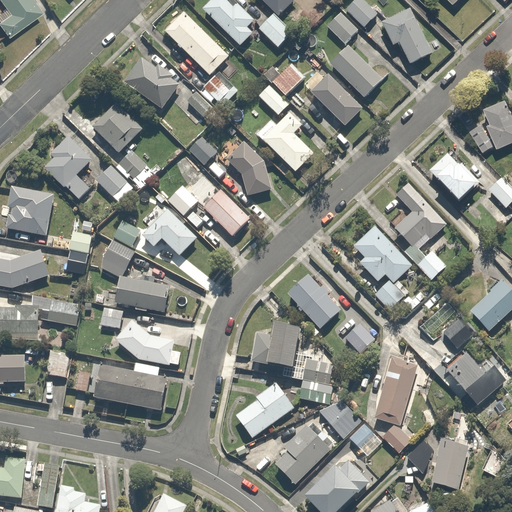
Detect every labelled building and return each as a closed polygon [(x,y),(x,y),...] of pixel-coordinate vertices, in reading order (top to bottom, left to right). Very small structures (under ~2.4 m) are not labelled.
[(38,12),(29,0),(0,0),(0,3),(3,8),(0,9),(0,29),(5,36),(20,24),(22,28),(31,21),(29,18),(38,12)] [(231,6),(224,0),(210,0),(202,9),(240,47),(253,33),(246,27),(253,20),(234,2),(231,6)] [(294,0),(311,15),(323,0),(294,0)] [(359,26),(362,29),(376,13),(361,0),(350,0),(341,10),(359,26)] [(409,9),(379,24),(392,49),(398,45),(408,64),(431,53),(409,9)] [(359,26),(341,10),(325,28),(343,44),(359,26)] [(183,11),(163,31),(210,77),(230,57),(183,11)] [(274,14),(258,31),(277,49),(293,32),(274,14)] [(346,45),(327,65),(363,98),(381,79),(346,45)] [(153,66),(144,59),(125,84),(159,109),(177,84),(173,80),(176,76),(156,62),(153,66)] [(364,109),(327,74),(323,78),(317,72),(304,85),(310,91),(309,93),(345,129),(364,109)] [(218,103),(230,90),(215,75),(199,92),(210,102),(213,99),(218,103)] [(269,86),(257,98),(279,119),(291,107),(269,86)] [(214,108),(196,92),(185,103),(203,120),(214,108)] [(511,120),(506,101),(483,108),(488,125),(471,131),(478,156),(511,145),(511,120)] [(114,104),(91,128),(118,155),(142,130),(114,104)] [(304,125),(288,112),(277,125),(273,123),(259,139),(297,173),(314,153),(295,136),(304,125)] [(65,188),(66,187),(79,199),(90,187),(77,175),(93,159),(70,138),(68,136),(50,155),(53,158),(44,168),(65,188)] [(199,136),(185,153),(203,168),(217,151),(199,136)] [(243,143),(226,161),(241,176),(247,197),(268,190),(268,187),(268,185),(268,183),(268,181),(268,178),(267,176),(267,174),(266,172),(266,170),(265,167),(264,165),(263,163),(263,161),(243,143)] [(453,150),(429,171),(458,204),(481,183),(453,150)] [(130,151),(118,165),(134,180),(146,166),(130,151)] [(111,166),(95,181),(118,204),(133,188),(111,166)] [(508,207),(511,211),(511,189),(502,178),(488,191),(504,210),(508,207)] [(400,211),(388,223),(410,245),(402,252),(431,280),(452,259),(431,238),(445,223),(406,185),(395,196),(412,212),(407,217),(400,211)] [(182,186),(168,201),(184,216),(198,201),(182,186)] [(11,188),(8,207),(12,208),(11,215),(8,215),(6,230),(46,237),(54,196),(11,188)] [(220,191),(202,209),(231,238),(249,221),(220,191)] [(141,237),(153,248),(161,239),(178,255),(196,236),(167,209),(141,237)] [(139,232),(122,222),(113,238),(131,248),(139,232)] [(364,258),(358,263),(377,282),(384,275),(392,283),(411,265),(374,226),(353,246),(364,258)] [(72,232),(69,251),(66,272),(87,275),(90,254),(92,235),(72,232)] [(111,243),(100,269),(119,277),(131,251),(111,243)] [(40,251),(12,262),(0,259),(0,287),(15,289),(50,275),(40,251)] [(307,276),(286,295),(318,330),(338,311),(307,276)] [(165,286),(120,278),(116,304),(160,311),(165,286)] [(511,311),(511,291),(501,281),(469,313),(490,334),(511,311)] [(402,298),(388,283),(374,296),(388,311),(402,298)] [(70,301),(32,297),(31,307),(15,307),(15,312),(0,311),(0,337),(39,337),(39,320),(67,324),(70,301)] [(122,312),(103,309),(100,326),(119,329),(122,312)] [(433,312),(418,326),(431,341),(447,327),(433,312)] [(174,339),(150,335),(130,319),(113,340),(138,360),(139,360),(172,365),(174,339)] [(471,336),(457,321),(443,335),(457,349),(471,336)] [(358,324),(344,338),(360,354),(374,341),(358,324)] [(293,367),(297,328),(271,326),(270,336),(255,333),(250,363),(293,367)] [(497,390),(466,353),(446,370),(478,407),(497,390)] [(69,357),(47,354),(45,375),(67,377),(69,357)] [(26,356),(0,356),(0,383),(26,382),(26,356)] [(373,418),(399,426),(415,366),(390,359),(373,418)] [(331,363),(304,360),(300,401),(327,404),(331,363)] [(135,363),(133,374),(97,367),(92,398),(161,411),(166,380),(158,378),(160,367),(135,363)] [(91,375),(79,373),(76,391),(88,393),(91,375)] [(292,408),(275,385),(256,399),(257,400),(235,416),(251,438),(292,408)] [(343,440),(361,422),(339,402),(318,412),(343,440)] [(381,443),(362,424),(348,437),(367,457),(381,443)] [(330,449),(306,426),(283,449),(286,452),(274,466),(294,484),(330,449)] [(410,442),(394,426),(383,438),(398,453),(410,442)] [(421,441),(406,458),(421,472),(436,455),(421,441)] [(459,489),(469,447),(440,441),(431,483),(459,489)] [(24,459),(5,457),(4,470),(0,469),(0,496),(20,498),(22,483),(24,463),(24,459)] [(345,457),(303,496),(317,511),(337,511),(369,483),(345,457)] [(24,463),(22,483),(34,484),(36,464),(24,463)] [(60,466),(42,463),(35,506),(52,509),(60,466)] [(414,474),(399,473),(398,484),(413,484),(414,474)] [(74,493),(75,488),(61,485),(55,511),(99,511),(101,506),(83,502),(85,495),(74,493)] [(162,494),(154,511),(183,511),(186,506),(162,494)] [(402,511),(394,498),(372,511),(402,511)] [(434,511),(429,502),(410,511),(434,511)]
